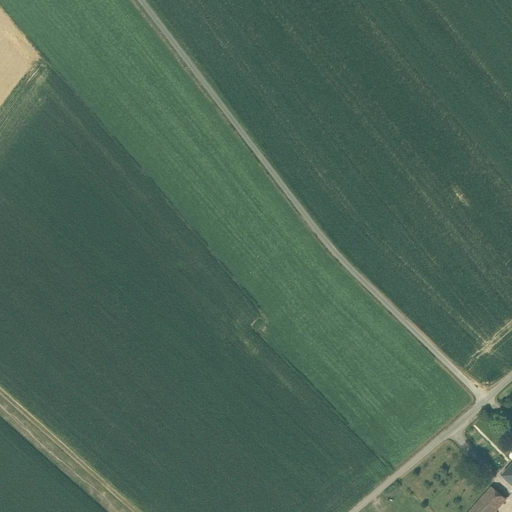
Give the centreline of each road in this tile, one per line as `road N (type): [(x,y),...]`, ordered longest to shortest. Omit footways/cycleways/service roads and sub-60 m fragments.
road 1 (unclassified): [(484,400),(314,228),(142,0)]
road 2 (track): [(0,392),(136,511)]
road 3 (unclassified): [(484,400),(354,511)]
